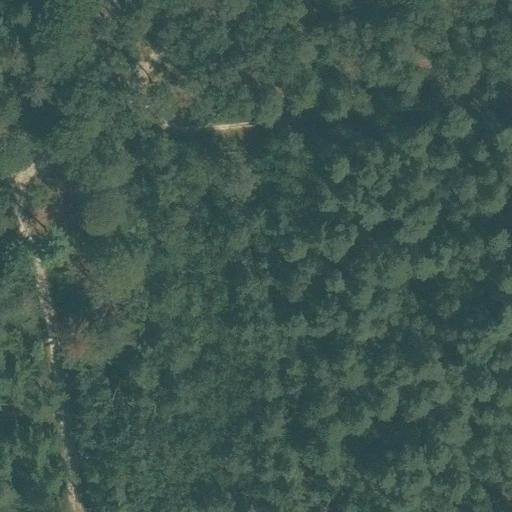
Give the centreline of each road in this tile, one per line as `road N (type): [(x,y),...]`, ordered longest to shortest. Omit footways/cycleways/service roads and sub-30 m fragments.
road 1 (track): [(303,511),(247,123)]
road 2 (track): [(11,185),(60,369),(76,511)]
road 3 (track): [(192,0),(157,57),(80,140)]
